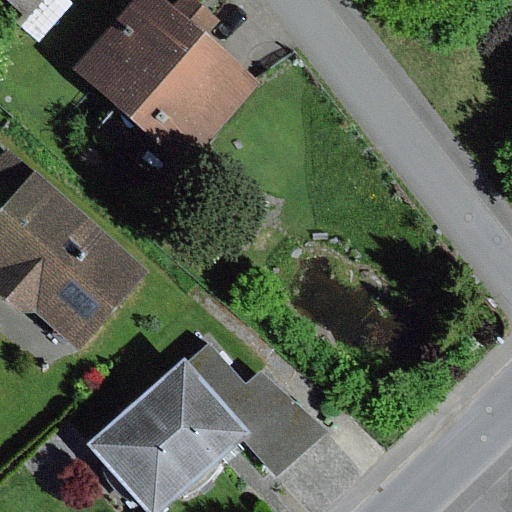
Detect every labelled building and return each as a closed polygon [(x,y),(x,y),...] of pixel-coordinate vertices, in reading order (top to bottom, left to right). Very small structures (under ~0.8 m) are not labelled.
[(45,0),(5,0),(28,20),(45,0)] [(168,0),(134,0),(74,69),(188,169),(263,83),(168,0)] [(9,149),(0,159),(0,294),(8,300),(19,313),(35,313),(79,352),(151,273),(9,149)] [(210,345),(190,363),(253,434),(244,441),(279,479),(330,432),(262,372),(246,383),(210,345)] [(186,359),(89,444),(149,511),(164,511),(244,441),(253,434),(190,363),(186,359)]
